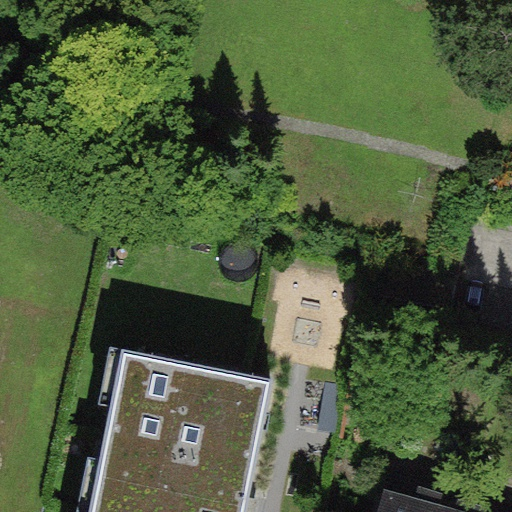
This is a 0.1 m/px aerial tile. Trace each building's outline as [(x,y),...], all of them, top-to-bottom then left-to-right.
[(458,277),(386,263),(379,299),(451,313),(458,277)] [(147,321),(103,511),(270,511),(306,357),(147,321)] [(324,435),(343,438),(346,424),(327,420),(324,435)] [(418,507),(422,492),(424,488),(401,480),(395,500),(418,507)] [(395,500),(390,499),(386,511),(474,511),(475,509),(461,504),(458,511),(440,511),(444,499),(422,492),(418,507),(395,500)]
